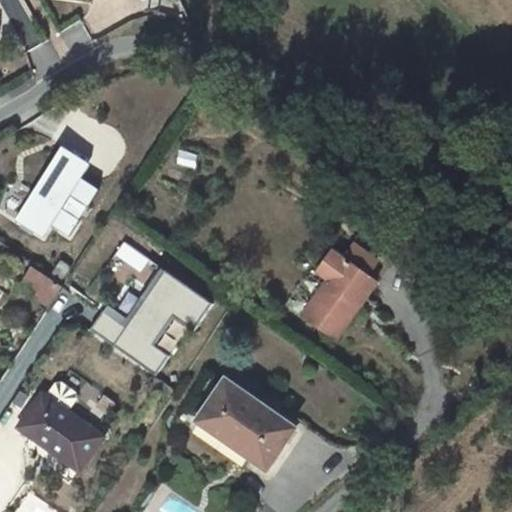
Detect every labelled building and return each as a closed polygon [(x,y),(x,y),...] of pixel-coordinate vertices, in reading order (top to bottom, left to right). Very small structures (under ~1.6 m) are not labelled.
[(52,226),(70,237),(81,221),(63,209),(71,196),(89,207),(100,190),(82,179),(99,152),(72,135),(35,192),(16,221),(43,239),(52,226)] [(379,283),(336,252),(321,273),(330,280),(306,315),(339,339),(379,283)] [(61,263),(50,280),(59,285),(70,269),(61,263)] [(118,308),(99,297),(94,306),(113,318),(118,308)] [(254,449),(251,454),(269,466),(296,428),(228,380),(198,421),(203,424),(230,443),(241,441),(254,449)] [(105,436),(44,392),(19,428),(79,472),(105,436)] [(242,465),(251,454),(254,449),(241,441),(230,443),(203,424),(196,433),(242,465)]
